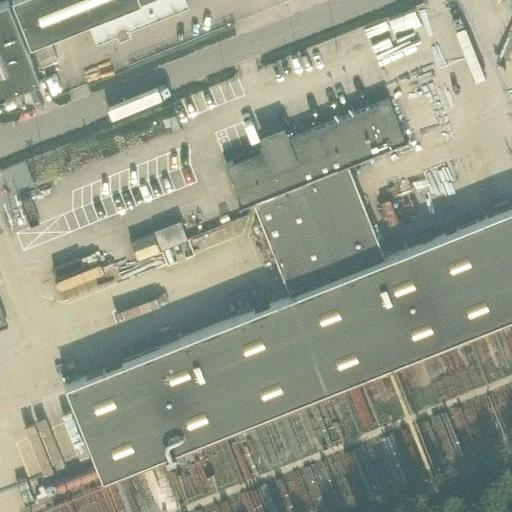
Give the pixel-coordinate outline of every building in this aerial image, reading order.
[(8,0),(5,0),(0,2),(0,95),(3,94),(5,94),(5,93),(40,79),(8,0)] [(12,0),(30,44),(88,21),(96,41),(188,5),(186,0),(12,0)] [(50,40),(34,46),(42,65),(57,59),(50,40)] [(290,293),(65,383),(102,476),(511,312),(511,204),(384,256),(355,181),(430,151),(406,90),(225,162),(241,203),(238,204),(239,207),(240,206),(240,205),(253,200),(290,293)] [(186,221),(134,235),(139,254),(191,239),(186,221)] [(129,250),(60,277),(64,288),(133,261),(129,250)]
